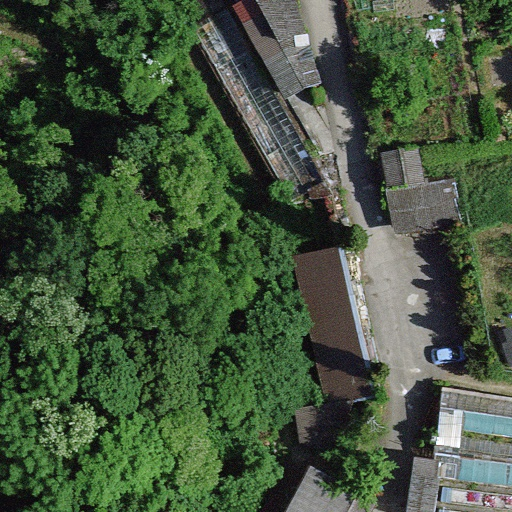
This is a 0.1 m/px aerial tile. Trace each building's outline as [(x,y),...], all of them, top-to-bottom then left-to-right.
[(322,87),(304,0),(231,0),(269,185),(322,174),(305,90),(322,87)] [(426,145),(391,147),(395,221),(464,217),(462,173),(427,174),(426,145)] [(329,398),(374,389),(346,242),(300,250),(329,398)] [(491,438),(499,391),(451,383),(443,430),(491,438)] [(373,511),(379,501),(312,465),(286,511),(373,511)]
